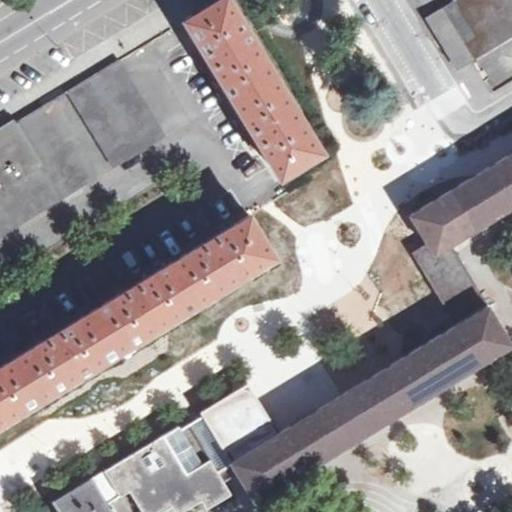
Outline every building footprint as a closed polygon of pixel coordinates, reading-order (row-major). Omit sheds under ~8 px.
[(223,0),(218,0),(185,20),(206,55),(201,58),(204,63),(208,69),(213,66),(253,132),(248,135),(252,141),(255,146),(260,143),(281,178),(317,155),(306,137),(311,134),(284,90),(279,92),(261,61),(265,58),(235,8),(231,11),(223,0)] [(511,0),(456,0),(442,9),(473,59),(511,35),(511,0)] [(473,59),(442,9),(432,15),(428,17),(459,68),(462,66),(473,59)] [(164,135),(118,61),(69,91),(114,165),(164,135)] [(17,122),(43,165),(20,179),(0,191),(0,234),(86,182),(42,107),(17,122)] [(0,132),(0,146),(20,179),(43,165),(17,122),(0,132)] [(0,191),(20,179),(0,146),(0,191)] [(232,462),(256,501),(511,345),(488,306),(450,242),(511,205),(511,152),(410,215),(427,243),(412,253),(426,276),(456,325),(401,358),(305,416),(277,434),(236,459),(233,461),(232,462)] [(272,251),(250,214),(215,235),(212,230),(207,234),(201,237),(204,242),(138,282),(135,277),(129,281),(124,284),(127,289),(60,330),(57,325),(51,328),(46,331),(49,337),(0,366),(0,422),(24,408),(21,403),(55,383),(58,387),(103,361),(100,356),(132,336),(135,341),(180,313),(178,309),(210,289),(213,294),(257,267),(254,261),(272,251)] [(104,470),(121,497),(132,491),(145,511),(163,511),(174,505),(178,511),(182,511),(203,500),(209,508),(234,494),(219,469),(232,462),(233,461),(227,450),(229,448),(236,459),(277,434),(271,423),(272,422),(248,383),(221,399),(203,410),(206,416),(184,430),(180,424),(104,470)] [(73,489),(52,501),(59,511),(112,511),(91,477),(73,489)]
